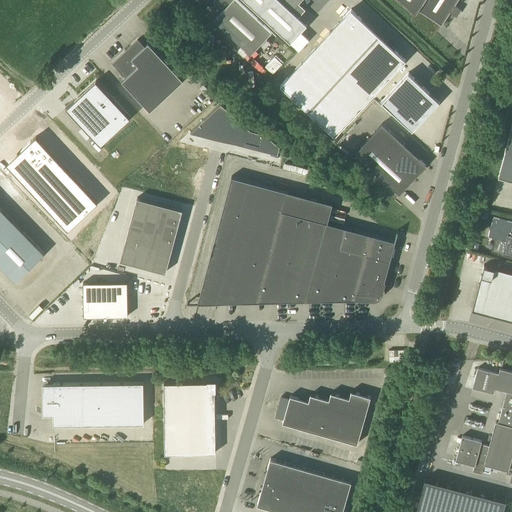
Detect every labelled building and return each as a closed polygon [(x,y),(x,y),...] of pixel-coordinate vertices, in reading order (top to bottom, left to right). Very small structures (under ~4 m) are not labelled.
[(251,55),(272,32),(237,0),(232,0),(214,20),(251,55)] [(244,0),(290,43),(307,25),(292,11),(301,0),(244,0)] [(453,13),(457,8),(454,6),(458,0),(400,0),(416,14),(418,10),(442,26),(451,12),(453,13)] [(336,135),(407,59),(352,8),(281,84),(336,135)] [(144,47),(137,39),(112,63),(125,78),(122,81),(150,111),(167,95),(160,88),(176,73),(148,43),(144,47)] [(409,72),(381,102),(413,130),(440,101),(409,72)] [(127,117),(93,81),(64,108),(98,144),(127,117)] [(221,103),(189,132),(278,156),(280,148),(266,136),(251,131),(221,103)] [(511,121),(498,175),(511,178),(511,121)] [(427,164),(382,123),(355,152),(400,194),(427,164)] [(71,229),(101,202),(38,134),(23,148),(30,155),(15,169),(71,229)] [(394,240),(327,223),(333,203),(286,191),(286,192),(231,177),(197,303),(247,302),(360,299),(360,301),(368,300),(368,293),(377,293),(379,295),(382,292),(381,290),(383,281),(384,282),(385,278),(386,279),(389,270),(387,270),(398,231),(397,231),(394,240)] [(184,208),(139,196),(123,258),(168,270),(184,208)] [(44,253),(0,207),(0,265),(15,280),(44,253)] [(511,256),(511,235),(510,235),(511,229),(511,220),(493,216),(488,237),(498,239),(495,252),(511,256)] [(80,254),(67,266),(71,270),(65,275),(74,285),(93,267),(80,254)] [(511,272),(484,265),(472,310),(511,320),(511,272)] [(140,277),(89,277),(88,316),(140,316),(140,277)] [(388,362),(404,361),(404,349),(388,350),(388,362)] [(511,371),(500,369),(499,373),(478,368),(473,388),(494,393),(495,389),(506,392),(503,405),(499,421),(498,423),(495,422),(489,446),(481,443),(482,441),(462,436),(456,460),(474,465),(473,471),(482,473),(484,465),(509,471),(511,458),(511,371)] [(165,453),(215,452),(215,391),(215,381),(207,381),(207,382),(164,383),(165,453)] [(143,382),(52,384),(42,384),(43,409),(43,415),(53,414),(53,425),(144,423),(143,382)] [(357,444),(371,397),(351,391),(349,398),(331,393),(329,399),(310,394),(308,401),(290,395),(289,399),(281,397),(275,417),(283,419),(282,422),(357,444)] [(421,485),(432,487),(441,453),(429,450),(421,485)] [(282,511),(342,511),(351,482),(270,459),(257,505),(282,511)] [(447,511),(449,505),(427,499),(423,511),(447,511)]
